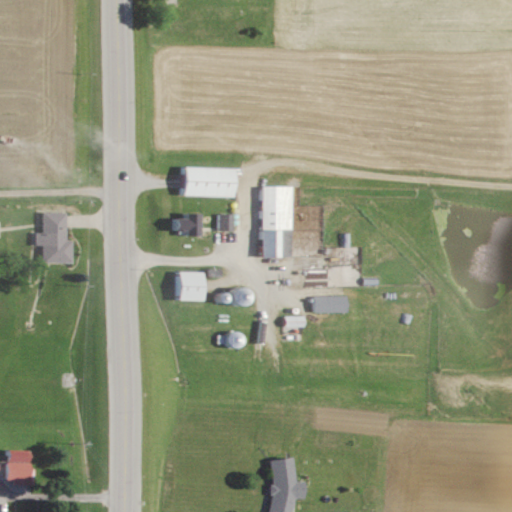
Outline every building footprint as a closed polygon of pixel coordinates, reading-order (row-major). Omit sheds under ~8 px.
[(232,166),(183,165),(182,195),(231,196),(232,166)] [(288,184),(259,184),(259,255),(288,255),(288,184)] [(72,261),(71,238),(65,238),(65,211),(41,211),(42,231),(34,231),(34,244),(41,244),(42,262),(72,261)] [(200,233),(200,212),(183,211),(183,217),(173,216),(173,232),(200,233)] [(231,229),(232,213),(217,212),(217,229),(231,229)] [(202,271),(177,270),(176,299),(201,300),(202,271)] [(345,294),(313,295),(314,312),(345,311),(345,294)] [(285,331),(304,330),(303,315),(285,315),(285,331)] [(5,481),(29,482),(30,449),(6,449),(5,481)] [(266,459),(269,479),(267,489),(269,498),(266,511),(289,511),(292,497),(300,498),(302,489),(300,480),(292,479),(289,456),(266,459)]
